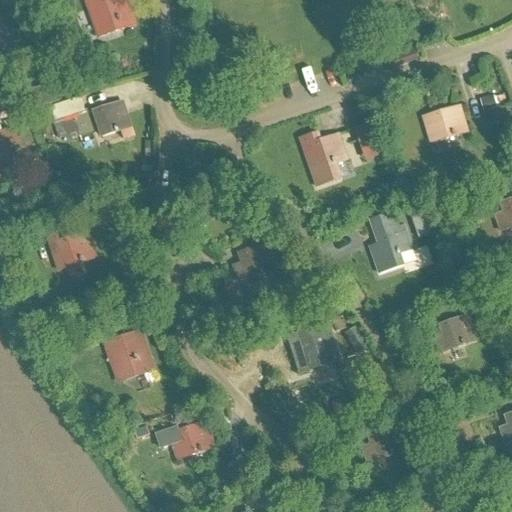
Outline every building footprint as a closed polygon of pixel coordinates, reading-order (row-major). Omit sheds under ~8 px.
[(117,23),(130,19),(135,17),(128,0),(106,0),(105,1),(104,0),(84,0),(98,41),(121,33),(118,25),(117,23)] [(393,72),(416,70),(415,53),(392,55),(393,72)] [(480,102),(484,115),(498,111),(495,98),(480,102)] [(74,103),(50,111),(54,125),(61,123),(74,119),(85,115),(80,101),(74,103)] [(100,140),(128,130),(118,104),(91,114),(100,140)] [(429,144),(467,133),(459,107),(431,116),(433,125),(424,127),(429,144)] [(61,123),(66,139),(79,134),(74,119),(61,123)] [(0,162),(12,159),(10,151),(19,148),(20,151),(35,146),(28,123),(12,127),(13,131),(0,134),(0,162)] [(368,126),(355,131),(359,143),(372,138),(368,126)] [(321,135),(301,142),(317,189),(341,181),(336,165),(348,161),(340,137),(323,143),(321,135)] [(195,175),(207,201),(228,192),(215,166),(195,175)] [(500,232),(511,228),(511,200),(502,204),(505,214),(495,217),(500,232)] [(423,207),(409,212),(414,227),(428,222),(423,207)] [(376,264),(413,251),(403,225),(375,235),(378,245),(370,247),(376,264)] [(127,231),(119,234),(121,239),(123,246),(131,243),(128,232),(127,231)] [(59,236),(47,240),(57,274),(98,261),(89,233),(61,242),(59,236)] [(287,253),(283,241),(274,244),(278,256),(287,253)] [(237,284),(275,272),(267,247),(238,256),(241,265),(232,268),(237,284)] [(439,354),(476,342),(468,317),(439,327),(442,337),(434,339),(439,354)] [(345,320),(334,323),(337,334),(348,331),(345,320)] [(357,330),(346,337),(359,357),(370,351),(357,330)] [(107,353),(112,369),(117,386),(154,375),(141,333),(113,341),(115,350),(107,353)] [(303,373),(340,361),(332,336),(302,346),(305,355),(297,357),(303,373)] [(48,349),(53,364),(83,355),(79,339),(48,349)] [(503,446),(511,443),(511,415),(504,418),(507,426),(498,429),(503,446)] [(161,452),(172,449),(177,464),(218,451),(208,423),(180,433),(178,429),(156,436),(161,452)] [(367,465),(405,452),(396,426),(369,435),(372,445),(362,448),(367,465)] [(148,429),(135,434),(138,443),(151,438),(148,429)]
